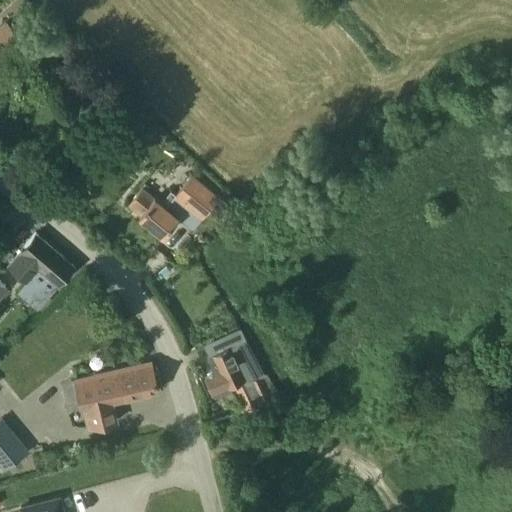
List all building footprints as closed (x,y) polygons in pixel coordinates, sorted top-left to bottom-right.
[(26,30),(17,20),(10,27),(6,23),(0,28),(0,57),(20,39),(18,36),(26,30)] [(127,131),(117,124),(112,132),(105,127),(87,151),(106,165),(124,141),(121,139),(127,131)] [(219,198),(192,175),(166,206),(154,196),(153,197),(142,188),(129,203),(141,213),(139,216),(163,236),(179,217),(177,215),(187,203),(203,217),(219,198)] [(11,262),(26,276),(29,278),(17,292),(37,310),(59,285),(57,284),(73,266),(36,234),(11,262)] [(0,299),(10,289),(0,280),(0,299)] [(265,372),(245,340),(209,357),(216,372),(205,377),(212,393),(248,377),(260,403),(279,394),(266,371),(265,372)] [(151,361),(74,379),(81,410),(83,409),(88,429),(119,422),(114,402),(158,392),(151,361)] [(28,448),(3,418),(0,420),(0,463),(4,469),(28,448)] [(63,511),(59,497),(21,507),(22,511),(63,511)]
